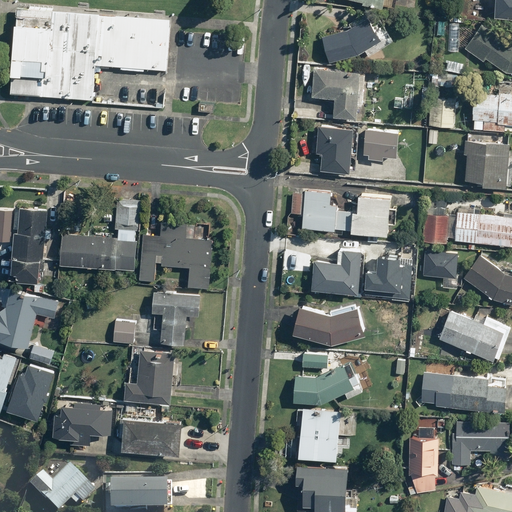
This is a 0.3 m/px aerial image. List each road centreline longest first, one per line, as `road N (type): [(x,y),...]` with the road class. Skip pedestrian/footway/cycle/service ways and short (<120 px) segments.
road 1 (residential): [(237,511),(260,186)]
road 2 (residential): [(0,135),(263,163)]
road 3 (residential): [(260,186),(0,163)]
road 4 (residential): [(263,163),(279,0)]
